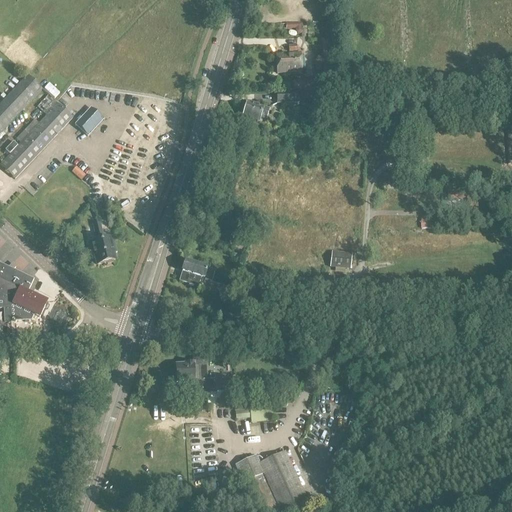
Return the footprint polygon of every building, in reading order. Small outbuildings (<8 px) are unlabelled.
[(383,0),(379,0),(376,4),(387,16),(393,10),(383,0)] [(410,0),(403,0),(401,3),(413,14),(419,9),(410,0)] [(439,0),(427,0),(437,11),(444,5),(439,0)] [(364,26),(364,34),(381,34),(381,26),(364,26)] [(323,42),(324,77),(335,76),(333,42),(323,42)] [(378,47),(362,47),(362,56),(379,55),(378,47)] [(301,56),(277,57),(278,75),(302,74),(301,56)] [(511,66),(502,77),(508,83),(511,78),(511,66)] [(486,67),(475,79),(482,84),(493,72),(486,67)] [(379,68),(363,74),(366,82),(382,76),(379,68)] [(461,68),(449,79),(455,85),(467,73),(461,68)] [(432,69),(422,81),(428,87),(439,75),(432,69)] [(402,73),(390,84),(395,90),(407,79),(402,73)] [(0,105),(0,134),(41,91),(27,77),(0,105)] [(317,92),(337,91),(336,83),(332,84),(332,85),(325,85),(324,83),(317,83),(316,80),(300,82),(301,92),(317,91),(317,92)] [(276,94),(277,105),(298,104),(297,93),(276,94)] [(37,108),(47,117),(58,106),(48,97),(37,108)] [(247,105),(243,118),(259,122),(260,119),(266,120),(269,110),(263,108),(262,110),(247,105)] [(58,106),(47,117),(39,125),(29,136),(0,166),(0,167),(14,180),(72,119),(58,106)] [(104,121),(91,109),(75,126),(88,138),(104,121)] [(25,132),(29,136),(39,125),(35,121),(25,132)] [(356,130),(362,158),(371,156),(365,128),(356,130)] [(459,135),(459,144),(489,144),(488,135),(459,135)] [(260,182),(279,188),(282,179),(272,176),(272,175),(274,170),(261,166),(259,172),(261,173),(262,173),(260,182)] [(86,177),(77,168),(72,173),(81,182),(86,177)] [(358,177),(348,178),(350,207),(359,207),(358,177)] [(253,193),(250,202),(278,212),(281,203),(253,193)] [(481,217),(452,218),(452,227),(482,226),(481,217)] [(96,236),(102,235),(99,225),(93,226),(96,236)] [(235,228),(236,239),(246,238),(246,227),(235,228)] [(111,239),(89,245),(92,257),(94,256),(97,267),(106,264),(107,265),(112,264),(113,262),(115,262),(111,247),(114,247),(111,239)] [(353,261),(352,261),(347,262),(348,275),(355,275),(354,272),(354,271),(363,271),(362,251),(353,251),(353,261)] [(429,266),(428,267),(423,267),(425,280),(431,280),(431,277),(431,276),(439,275),(437,255),(428,256),(429,266)] [(309,258),(286,276),(292,284),(315,265),(309,258)] [(393,282),(393,279),(392,279),(401,278),(400,258),(391,258),(391,269),(390,269),(385,269),(386,282),(393,282)] [(203,286),(210,288),(221,292),(223,286),(235,290),(238,279),(215,272),(185,263),(179,283),(197,289),(198,289),(202,290),(203,286)] [(47,304),(25,293),(31,280),(0,264),(0,310),(10,310),(10,307),(14,307),(40,319),(44,310),(46,309),(48,306),(47,304)] [(185,387),(186,386),(186,394),(199,393),(199,395),(216,395),(216,394),(226,393),(225,377),(214,378),(214,381),(207,381),(206,367),(206,359),(192,360),(192,365),(185,366),(185,367),(176,368),(176,383),(185,383),(185,387)] [(272,423),(271,402),(233,405),(235,421),(249,420),(250,425),(272,423)] [(257,511),(298,511),(310,507),(285,454),(259,466),(256,458),(236,467),(241,479),(242,479),(257,511)]
